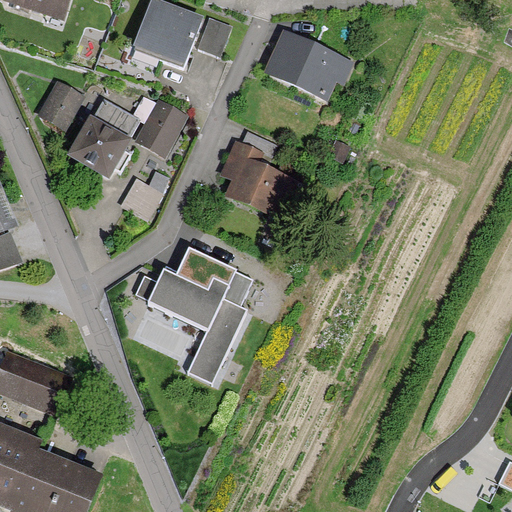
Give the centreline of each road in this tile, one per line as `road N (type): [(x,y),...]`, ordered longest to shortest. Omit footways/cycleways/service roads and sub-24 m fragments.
road 1 (residential): [(74,291),(155,241),(267,0)]
road 2 (residential): [(164,511),(74,291)]
road 3 (residential): [(74,291),(0,108)]
road 4 (residential): [(511,365),(484,418),(414,486),(401,511)]
